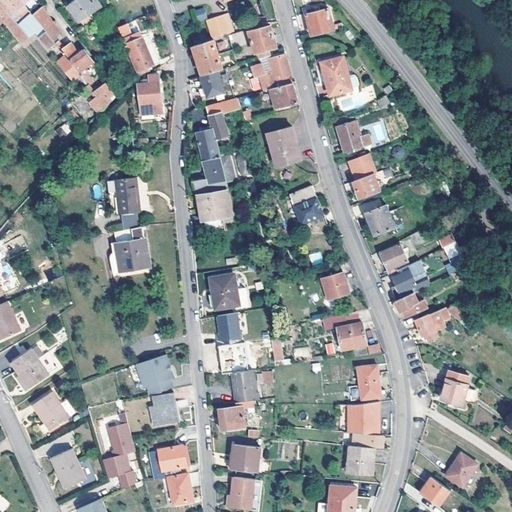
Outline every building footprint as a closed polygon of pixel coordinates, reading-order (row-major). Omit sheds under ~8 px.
[(29,10),(25,4),(21,0),(0,0),(0,1),(19,25),(28,19),(33,15),(29,10)] [(100,7),(96,0),(77,0),(69,5),(79,21),(81,20),(86,27),(97,20),(92,12),(100,7)] [(28,35),(19,25),(0,1),(0,18),(3,16),(22,40),(28,35)] [(45,30),(54,42),(62,36),(39,4),(29,10),(33,15),(45,30)] [(195,23),(208,17),(203,6),(190,11),(195,23)] [(325,32),(335,29),(329,9),(307,15),(312,35),(325,32)] [(39,34),(45,30),(33,15),(28,19),(39,34)] [(222,36),(229,35),(225,17),(218,19),(222,36)] [(214,39),(222,36),(218,19),(204,23),(208,40),(214,39)] [(269,56),(270,56),(269,50),(277,47),(271,26),(249,32),(255,53),(259,52),(261,59),(269,56)] [(48,47),(54,42),(45,30),(39,34),(48,47)] [(130,33),(124,35),(138,74),(148,70),(147,67),(153,66),(143,37),(138,39),(137,38),(133,39),(130,33)] [(223,69),(214,39),(208,40),(193,44),(202,75),(217,70),(223,69)] [(226,41),(217,42),(218,50),(227,48),(226,41)] [(61,51),(64,55),(80,76),(88,85),(94,81),(91,77),(87,72),(95,66),(84,50),(77,54),(70,45),(61,51)] [(72,82),(80,76),(64,55),(56,62),(72,82)] [(270,88),(293,83),(289,68),(285,55),(270,60),(261,62),(262,63),(253,66),(256,76),(260,76),(267,74),(270,88)] [(344,56),(322,62),(330,94),(352,89),(344,56)] [(87,72),(91,77),(101,70),(97,65),(95,66),(87,72)] [(223,92),(217,70),(202,75),(200,75),(206,97),(223,92)] [(162,113),(158,74),(148,75),(149,79),(143,80),(144,84),(139,85),(142,115),(162,113)] [(264,90),(270,88),(267,74),(260,76),(262,84),(264,90)] [(94,93),(98,98),(106,108),(118,95),(109,82),(94,93)] [(296,95),(293,83),(270,88),(276,108),(298,103),(296,95)] [(380,108),(390,104),(387,96),(377,99),(380,108)] [(227,188),(226,180),(219,156),(215,141),(216,140),(216,137),(227,135),(221,112),(241,106),(237,97),(235,97),(205,105),(210,126),(198,129),(199,132),(196,133),(207,179),(193,182),(195,193),(227,188)] [(100,114),(106,108),(98,98),(91,103),(100,114)] [(249,109),(243,111),(246,120),(253,119),(249,109)] [(147,118),(140,119),(143,141),(146,141),(146,139),(149,139),(147,118)] [(356,119),(337,125),(345,152),(364,146),(356,119)] [(59,137),(71,133),(68,124),(56,128),(59,137)] [(292,126),(268,133),(276,166),(301,159),(292,126)] [(132,161),(143,159),(141,146),(138,147),(136,147),(132,147),(130,147),(132,161)] [(402,146),(392,148),(393,157),(403,156),(402,146)] [(349,159),(352,166),(374,158),(371,151),(349,159)] [(219,156),(226,180),(234,178),(227,154),(219,156)] [(357,180),(375,174),(379,172),(374,158),(352,166),(357,180)] [(384,178),(393,176),(390,168),(382,171),(384,178)] [(357,180),(354,181),(360,198),(381,190),(375,174),(357,180)] [(110,195),(112,194),(116,194),(119,214),(140,212),(136,178),(110,181),(108,182),(110,195)] [(290,193),(301,223),(309,221),(314,235),(329,230),(313,186),(290,193)] [(201,219),(221,217),(231,215),(227,190),(198,195),(201,219)] [(385,204),(365,211),(373,233),(393,226),(385,204)] [(46,219),(43,212),(32,216),(35,223),(46,219)] [(221,217),(201,219),(204,232),(223,229),(221,217)] [(117,232),(109,233),(111,243),(109,243),(108,247),(109,252),(117,251),(121,273),(149,268),(142,227),(117,232)] [(447,247),(456,243),(453,235),(444,239),(447,247)] [(387,267),(394,264),(406,259),(398,242),(379,250),(387,267)] [(309,254),(312,265),(323,262),(320,251),(309,254)] [(402,297),(415,291),(428,285),(418,259),(396,269),(398,273),(393,276),(402,297)] [(476,264),(461,270),(464,276),(479,270),(476,264)] [(344,272),(323,277),(328,299),(349,294),(344,272)] [(238,305),(239,307),(247,306),(244,289),(237,290),(234,275),(210,278),(215,308),(238,305)] [(419,301),(415,291),(402,297),(395,300),(400,309),(403,308),(407,317),(427,308),(423,299),(419,301)] [(447,306),(471,329),(476,324),(453,301),(451,301),(447,306)] [(8,303),(0,306),(0,330),(5,341),(21,332),(8,303)] [(447,306),(429,314),(417,319),(424,334),(426,333),(429,339),(439,334),(436,329),(445,324),(443,319),(450,316),(447,306)] [(217,335),(218,344),(241,342),(238,311),(217,315),(219,335),(217,335)] [(362,322),(338,327),(342,348),(366,343),(362,322)] [(272,341),(274,360),(282,359),(280,340),(272,341)] [(221,372),(233,371),(247,370),(244,341),(241,342),(218,344),(221,372)] [(333,342),(325,344),(327,355),(335,354),(333,342)] [(380,344),(368,345),(369,354),(381,353),(380,344)] [(32,351),(39,360),(45,356),(38,346),(32,351)] [(294,358),(310,356),(309,346),(293,348),(294,358)] [(49,375),(39,360),(32,351),(14,363),(21,374),(31,388),(49,375)] [(167,352),(164,353),(137,363),(145,386),(148,385),(149,394),(163,391),(162,390),(173,388),(172,377),(175,376),(167,352)] [(321,370),(319,362),(312,363),(313,372),(321,370)] [(360,384),(362,398),(381,396),(378,365),(358,367),(360,384)] [(259,399),(258,392),(255,393),(253,369),(247,370),(233,371),(236,402),(255,400),(259,399)] [(263,371),(263,383),(273,383),(273,371),(263,371)] [(464,404),(466,397),(474,400),(477,389),(469,387),(470,384),(469,384),(471,377),(451,371),(443,399),(464,404)] [(28,390),(31,388),(21,374),(18,376),(28,390)] [(360,384),(354,385),(356,399),(362,398),(360,384)] [(173,392),(157,395),(161,422),(182,419),(179,400),(175,401),(173,392)] [(53,393),(34,406),(51,431),(70,418),(53,393)] [(242,405),(243,408),(256,406),(255,400),(236,402),(236,406),(242,405)] [(354,404),(354,432),(379,434),(379,401),(354,404)] [(242,405),(236,406),(219,408),(222,429),(245,426),(243,408),(242,405)] [(132,438),(128,422),(109,427),(115,450),(116,456),(114,457),(107,459),(112,477),(119,475),(123,490),(137,483),(133,470),(131,471),(127,454),(136,451),(132,438)] [(375,449),(383,449),(384,435),(379,434),(354,432),(344,432),(344,445),(350,446),(350,448),(370,449),(375,449)] [(48,456),(76,446),(71,434),(43,444),(48,456)] [(170,476),(181,474),(180,467),(187,465),(183,444),(158,449),(162,470),(159,471),(158,471),(160,478),(170,476)] [(230,468),(257,471),(258,459),(259,447),(233,444),(232,452),(235,452),(234,460),(231,460),(230,468)] [(53,457),(60,472),(61,471),(64,477),(62,478),(67,488),(87,479),(74,448),(53,457)] [(372,475),(373,463),(369,463),(370,449),(350,448),(347,472),(372,475)] [(458,459),(447,475),(463,485),(478,463),(462,453),(458,459)] [(444,473),(447,475),(458,459),(455,457),(444,473)] [(181,474),(170,476),(174,503),(193,500),(188,473),(181,474)] [(234,476),(231,507),(259,510),(262,479),(234,476)] [(420,493),(438,506),(450,490),(432,477),(420,493)] [(329,503),(328,511),(352,511),(353,508),(355,508),(357,488),(334,486),(332,503),(329,503)] [(107,511),(102,500),(81,510),(81,511),(107,511)]
